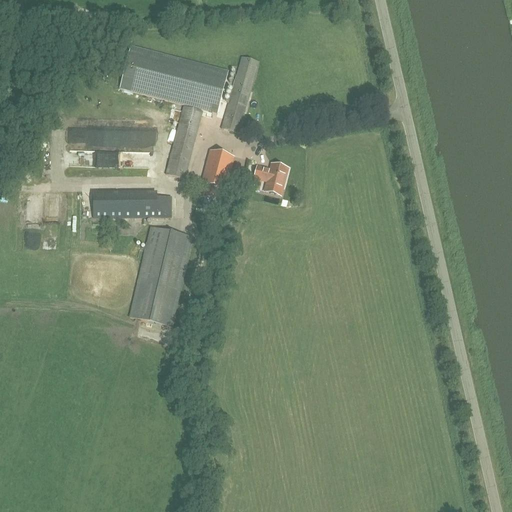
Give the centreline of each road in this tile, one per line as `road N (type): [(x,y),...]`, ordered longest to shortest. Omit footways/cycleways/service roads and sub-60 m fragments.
road 1 (unclassified): [(496,511),(379,0)]
road 2 (unknown): [(405,110),(252,138),(211,137),(197,149),(181,192)]
road 3 (track): [(208,511),(212,450),(194,328)]
